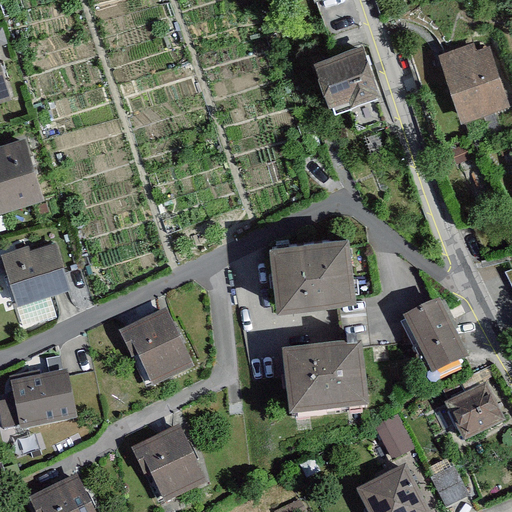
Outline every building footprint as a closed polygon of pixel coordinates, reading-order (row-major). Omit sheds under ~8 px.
[(470,49),(434,60),(455,128),(506,112),(487,52),(473,56),(470,49)] [(372,102),(355,51),(302,69),(320,120),(372,102)] [(0,216),(39,204),(20,142),(0,147),(0,216)] [(344,244),(261,254),(269,320),(352,310),(344,244)] [(66,295),(52,249),(1,264),(14,310),(66,295)] [(435,310),(398,328),(427,385),(463,366),(435,310)] [(164,318),(118,339),(145,396),(191,375),(164,318)] [(354,355),(273,363),(280,428),(361,420),(354,355)] [(64,376),(8,385),(17,440),(74,431),(64,376)] [(486,392),(443,410),(459,449),(502,431),(486,392)] [(399,416),(377,425),(392,459),(414,450),(399,416)] [(175,434),(134,455),(162,510),(203,489),(175,434)] [(447,506),(469,495),(455,466),(433,477),(447,506)] [(421,511),(401,472),(351,498),(358,511),(421,511)] [(87,511),(73,483),(26,506),(28,511),(87,511)]
